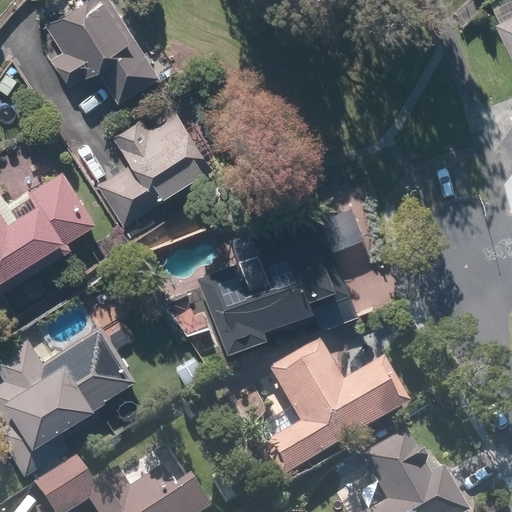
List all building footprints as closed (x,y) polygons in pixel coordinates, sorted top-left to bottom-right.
[(112,0),(81,0),(43,23),(61,52),(52,58),(70,87),(98,70),(118,102),(160,77),(112,0)] [(511,12),(499,19),(511,44),(511,12)] [(124,226),(216,169),(179,110),(149,129),(142,118),(115,135),(132,162),(97,184),(124,226)] [(0,292),(50,261),(46,254),(97,221),(63,168),(12,201),(0,183),(0,292)] [(313,228),(197,273),(226,347),(267,332),(264,323),(314,304),(309,292),(335,282),(313,228)] [(189,287),(167,299),(187,336),(209,324),(189,287)] [(135,375),(101,322),(43,358),(28,335),(0,352),(0,370),(4,378),(0,380),(0,410),(6,420),(0,424),(0,430),(25,471),(70,443),(58,424),(135,375)] [(281,481),(410,406),(383,359),(344,382),(320,339),(267,370),(299,424),(261,446),(281,481)] [(368,511),(470,511),(444,467),(432,474),(427,466),(429,460),(424,451),(416,449),(406,431),(361,457),(386,502),(368,511)] [(209,511),(211,511),(191,479),(174,489),(161,469),(130,489),(118,470),(94,485),(77,458),(35,485),(52,511),(74,511),(90,502),(95,511),(209,511)]
